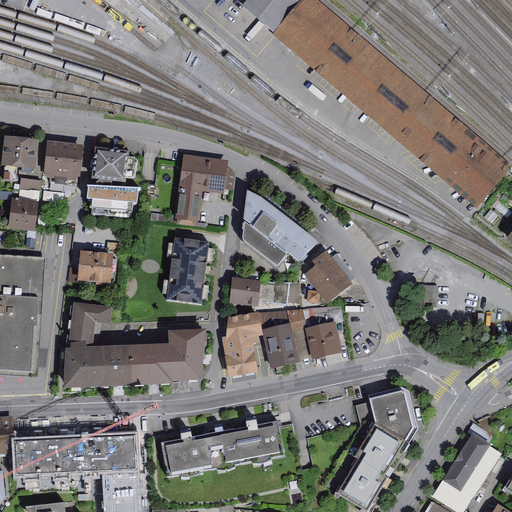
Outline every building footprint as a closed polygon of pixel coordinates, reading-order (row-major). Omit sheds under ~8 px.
[(313,0),(245,0),(448,173),(473,144),(330,22),(334,17),(313,0)] [(37,143),(6,140),(3,165),(5,165),(3,180),(15,182),(17,167),(34,169),(37,143)] [(506,172),(473,144),(448,173),(481,200),(506,172)] [(81,148),(49,145),(46,177),(51,177),(50,183),(77,186),(81,148)] [(131,157),(97,153),(93,183),(102,184),(127,187),(131,157)] [(225,166),(185,161),(178,217),(179,217),(178,224),(194,226),(195,219),(196,219),(201,186),(232,190),(233,173),(225,166)] [(21,177),(21,188),(41,188),(42,178),(21,177)] [(102,184),(90,191),(89,202),(94,202),(92,217),(131,220),(132,206),(138,207),(139,194),(127,187),(102,184)] [(44,190),(44,200),(61,200),(61,190),(44,190)] [(289,256),(304,265),(320,246),(264,201),(249,195),(244,245),(279,271),(289,256)] [(27,202),(14,200),(11,223),(30,226),(30,229),(34,229),(36,207),(26,206),(27,202)] [(209,242),(175,238),(167,300),(201,304),(209,242)] [(111,256),(82,253),(81,263),(77,263),(77,269),(80,270),(80,279),(109,282),(109,279),(114,280),(116,259),(111,259),(111,256)] [(0,370),(31,372),(34,327),(36,327),(41,257),(0,254),(0,370)] [(304,273),(328,305),(352,287),(327,255),(304,273)] [(261,281),(232,277),(229,303),(258,307),(258,302),(261,281)] [(284,283),(261,281),(258,302),(287,305),(289,282),(284,283)] [(99,382),(98,351),(85,351),(85,345),(98,345),(100,321),(108,322),(110,310),(76,305),(71,346),(72,346),(72,351),(68,351),(67,386),(91,385),(91,382),(99,382)] [(303,310),(259,311),(262,329),(291,323),(305,320),(303,310)] [(230,377),(259,371),(254,347),(261,346),(259,336),(264,335),(262,329),(259,311),(229,317),(226,336),(222,337),(230,377)] [(335,322),(305,329),(312,360),(342,353),(335,322)] [(262,329),(264,335),(271,368),(300,362),(291,323),(262,329)] [(172,347),(168,348),(169,379),(198,378),(203,333),(172,334),(172,347)] [(169,379),(168,348),(133,349),(134,381),(143,380),(143,383),(160,382),(160,379),(169,379)] [(134,381),(133,349),(98,351),(99,382),(108,382),(108,384),(126,383),(126,381),(134,381)] [(369,399),(371,405),(375,423),(406,441),(414,428),(405,394),(401,391),(369,399)] [(362,425),(348,448),(356,453),(375,423),(371,405),(357,409),(362,425)] [(14,439),(12,417),(0,417),(0,454),(15,453),(14,439)] [(247,427),(236,429),(242,462),(284,454),(278,421),(257,425),(256,419),(245,421),(247,427)] [(385,476),(406,441),(375,423),(356,453),(354,457),(385,476)] [(242,462),(236,429),(224,431),(223,426),(214,428),(215,433),(205,435),(212,468),(242,462)] [(100,434),(102,473),(104,511),(141,511),(137,431),(100,434)] [(167,476),(212,468),(205,435),(192,437),(191,431),(180,433),(181,439),(161,443),(167,476)] [(100,434),(14,439),(15,453),(16,478),(102,473),(100,434)] [(487,445),(473,436),(446,480),(460,489),(461,488),(472,495),(498,454),(486,447),(487,445)] [(367,511),(388,478),(385,476),(354,457),(345,452),(324,487),(366,511),(367,511)] [(66,511),(65,503),(23,507),(23,511),(66,511)] [(446,511),(432,503),(426,511),(446,511)]
